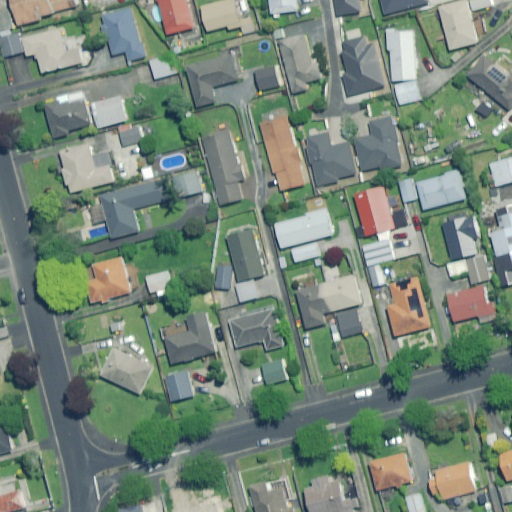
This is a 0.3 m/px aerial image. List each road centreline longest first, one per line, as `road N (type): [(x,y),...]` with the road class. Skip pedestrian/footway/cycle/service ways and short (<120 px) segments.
road 1 (residential): [(81,477),(511,365)]
road 2 (residential): [(81,477),(0,171)]
